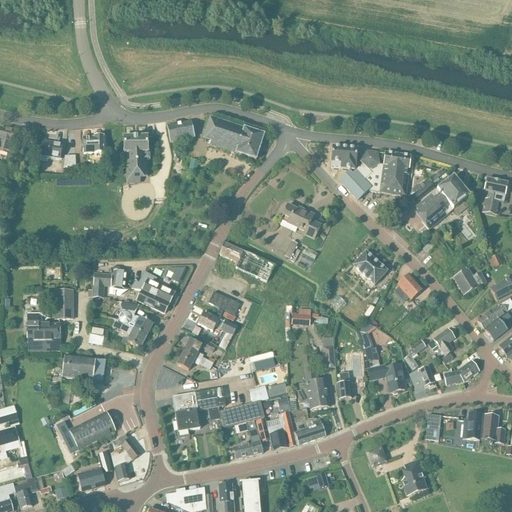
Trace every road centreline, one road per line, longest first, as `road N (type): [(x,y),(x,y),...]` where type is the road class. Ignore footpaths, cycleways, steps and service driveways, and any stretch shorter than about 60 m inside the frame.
road 1 (tertiary): [(162,479),(146,406),(148,370),(245,190),(293,132)]
road 2 (residential): [(490,357),(428,280),(304,154),(293,132)]
road 3 (tertiary): [(511,176),(381,143),(293,132)]
road 4 (tertiary): [(293,132),(211,108),(112,115)]
road 5 (residential): [(162,479),(199,478),(335,443)]
road 6 (residential): [(335,443),(426,405),(472,398)]
road 7 (tertiary): [(112,115),(86,59),(77,0)]
